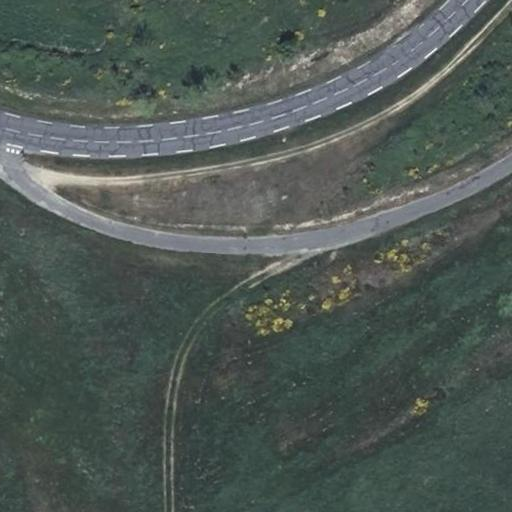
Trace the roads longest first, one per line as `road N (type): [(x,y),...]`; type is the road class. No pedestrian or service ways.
road 1 (unclassified): [(0,140),(16,174),(74,212),(177,241),(304,244),(430,207),(511,165)]
road 2 (tertiary): [(466,0),(427,40),(346,88),(271,119),(167,140),(77,142),(0,126)]
